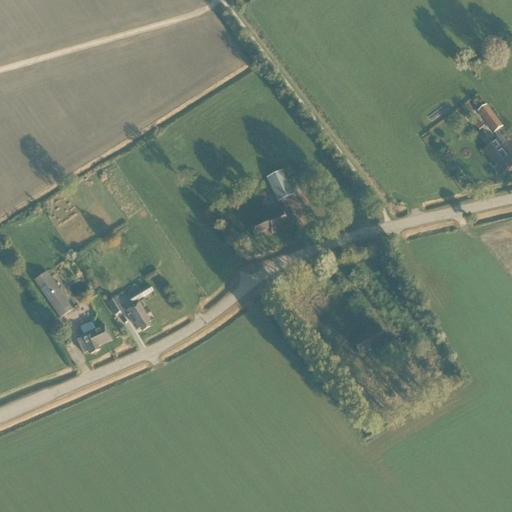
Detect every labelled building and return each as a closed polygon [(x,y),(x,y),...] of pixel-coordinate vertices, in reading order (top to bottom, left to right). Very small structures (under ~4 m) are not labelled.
[(478,112),(495,133),(503,127),(487,105),(478,112)] [(484,127),(480,121),(475,125),(480,130),(484,127)] [(511,162),(511,158),(498,140),(483,151),(492,163),(493,161),(497,166),(498,165),(505,174),(511,168),(511,163),(511,162)] [(278,202),(293,195),(282,171),(267,178),(278,202)] [(269,229),(272,236),(293,226),(283,205),(261,215),(262,217),(253,222),(253,223),(250,225),(255,236),(269,229)] [(34,281),(60,319),(73,311),(47,272),(34,281)] [(152,291),(148,286),(128,298),(133,306),(144,299),(143,297),(152,291)] [(107,304),(115,316),(123,311),(116,299),(107,304)] [(151,322),(139,303),(125,312),(128,317),(133,325),(134,324),(138,330),(140,329),(142,332),(150,327),(148,324),(151,322)] [(79,338),(80,340),(77,341),(83,355),(89,352),(91,355),(99,351),(98,348),(112,341),(104,326),(79,338)] [(386,343),(378,328),(352,342),(360,357),(386,343)] [(413,351),(408,342),(401,345),(406,355),(413,351)] [(401,361),(401,360),(406,358),(399,345),(394,348),(401,361)]
